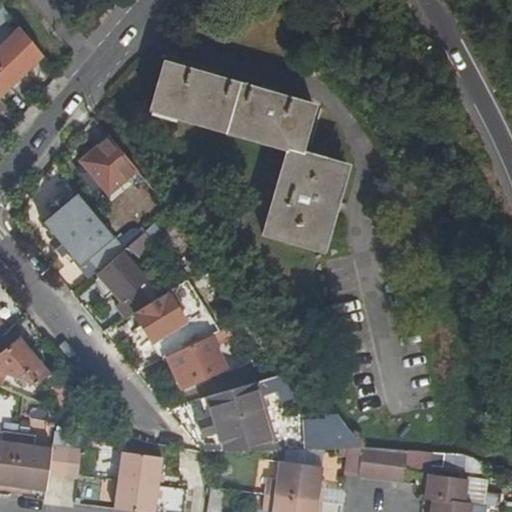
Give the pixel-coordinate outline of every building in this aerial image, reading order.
[(0,44),(0,90),(44,54),(22,27),(0,44)] [(325,244),(336,203),(267,118),(235,78),(163,58),(149,107),(286,146),(262,227),(325,244)] [(267,118),(336,203),(348,163),(301,150),(314,101),(235,78),(267,118)] [(110,189),(140,166),(113,133),(83,156),(110,189)] [(103,218),(73,182),(37,213),(88,273),(124,244),(103,218)] [(129,240),(141,230),(119,204),(103,218),(124,244),(129,240)] [(155,240),(145,227),(141,230),(129,240),(139,252),(155,240)] [(115,303),(123,313),(132,307),(147,298),(136,285),(145,277),(121,249),(98,269),(122,296),(115,303)] [(222,283),(232,277),(215,258),(205,263),(222,283)] [(198,307),(180,278),(147,298),(132,307),(152,338),(186,316),(186,314),(198,307)] [(0,326),(15,314),(7,305),(0,310),(0,326)] [(266,337),(275,330),(258,310),(247,314),(266,337)] [(0,333),(0,365),(0,366),(29,375),(43,363),(15,331),(6,338),(1,332),(0,333)] [(224,364),(209,331),(167,350),(181,382),(224,364)] [(286,387),(313,378),(303,364),(282,370),(286,387)] [(254,378),(205,390),(220,440),(268,429),(254,378)] [(0,394),(0,415),(13,416),(14,395),(0,394)] [(306,416),(308,444),(321,443),(319,415),(306,416)] [(319,415),(321,443),(342,444),(351,444),(364,442),(354,427),(350,422),(319,415)] [(1,437),(0,436),(0,482),(11,484),(18,430),(2,429),(1,437)] [(35,432),(18,430),(11,484),(46,488),(48,473),(52,445),(34,442),(35,432)] [(360,471),(364,442),(351,444),(348,456),(347,469),(360,471)] [(373,477),(378,444),(364,442),(360,471),(359,475),(373,477)] [(52,443),(52,445),(48,473),(78,477),(82,446),(52,443)] [(403,480),(405,443),(394,444),(388,478),(403,480)] [(348,456),(351,444),(342,444),(341,455),(348,456)] [(388,478),(394,444),(378,444),(373,477),(388,478)] [(118,479),(159,484),(161,454),(122,450),(118,479)] [(264,491),(317,499),(322,464),(280,459),(277,477),(266,475),(264,491)] [(426,471),(425,483),(423,495),(431,497),(471,503),(487,505),(491,476),(468,474),(467,478),(426,471)] [(118,479),(115,506),(155,511),(159,484),(118,479)] [(271,511),(315,511),(317,499),(264,491),(262,507),(272,509),(271,511)] [(469,511),(471,503),(431,497),(428,511),(469,511)] [(486,511),(487,505),(471,503),(469,511),(487,511),(488,511),(486,511)]
